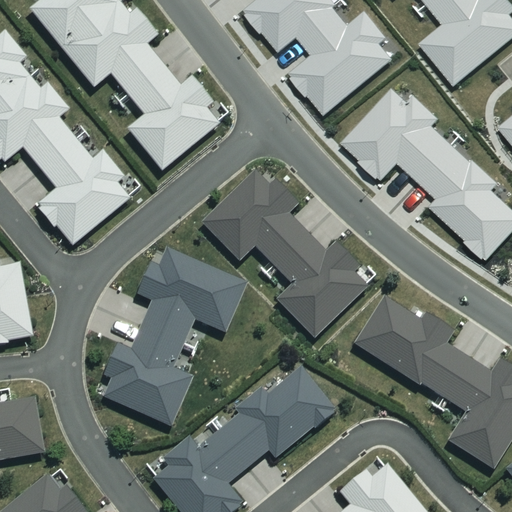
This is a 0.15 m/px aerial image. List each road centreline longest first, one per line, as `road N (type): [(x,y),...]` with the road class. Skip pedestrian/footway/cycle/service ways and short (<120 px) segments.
road 1 (residential): [(267,119),(397,246),(511,325)]
road 2 (residential): [(270,511),(373,432),(410,448),(469,511)]
road 3 (residential): [(81,286),(267,119)]
road 4 (residential): [(141,511),(78,425),(65,359)]
road 5 (residential): [(179,0),(267,119)]
